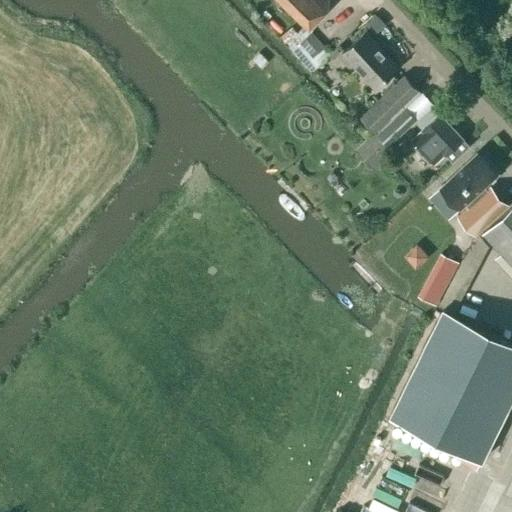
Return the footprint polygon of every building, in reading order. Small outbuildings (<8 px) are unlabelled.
[(281,0),(309,27),(327,8),(327,0),(281,0)] [(376,86),(397,67),(364,32),(343,51),(376,86)] [(259,51),(252,59),(261,68),(268,61),(259,51)] [(403,75),(360,115),(374,131),(375,132),(404,104),(418,90),(403,74),(403,75)] [(377,134),(388,145),(417,118),(406,106),(377,134)] [(452,161),(469,146),(462,138),(439,112),(411,138),(434,162),(444,153),(452,161)] [(476,150),(438,183),(458,206),(467,198),(470,201),(455,214),(473,235),(508,205),(488,182),(484,186),(482,184),(495,172),(476,150)] [(511,206),(483,233),(511,264),(511,206)] [(404,246),(417,260),(429,249),(417,235),(404,246)] [(440,252),(417,294),(424,298),(435,304),(458,262),(445,255),(440,252)] [(454,447),(449,456),(476,469),(511,395),(511,341),(443,307),(390,416),(454,447)]
